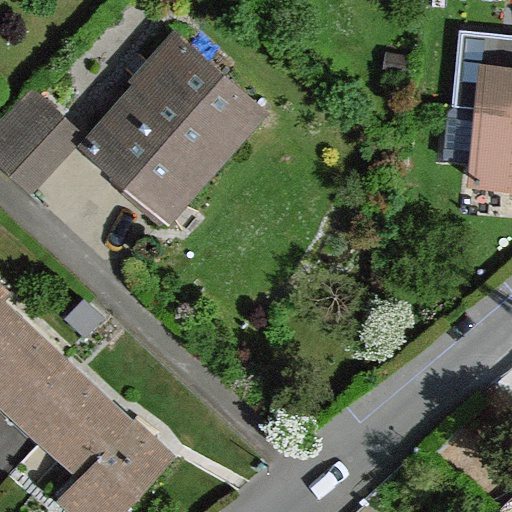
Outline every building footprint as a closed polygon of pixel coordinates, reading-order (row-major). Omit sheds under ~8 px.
[(511,35),(492,34),(489,64),(511,66),(511,35)] [(143,85),(89,146),(132,184),(125,192),(162,225),(265,110),(179,35),(137,79),(143,85)] [(486,64),(483,107),(511,110),(511,66),(489,64),(486,64)] [(0,164),(29,190),(80,134),(32,90),(0,125),(0,164)] [(511,110),(483,107),(476,181),(511,184),(511,110)] [(0,390),(23,412),(66,366),(0,304),(0,390)] [(66,366),(23,412),(50,438),(89,474),(71,495),(90,511),(116,511),(168,456),(145,433),(142,437),(66,366)]
